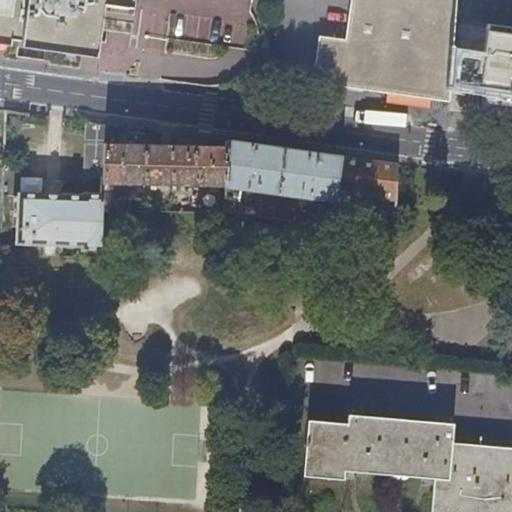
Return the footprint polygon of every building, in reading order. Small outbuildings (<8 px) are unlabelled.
[(0,0),(0,40),(9,41),(19,43),(94,54),(100,7),(123,10),(124,0),(0,0)] [(341,87),(448,102),(450,86),(453,49),(456,0),(353,0),(347,40),(320,36),(316,64),(344,68),(341,87)] [(511,29),(486,25),(484,39),(478,40),(473,42),(470,46),(468,51),(482,52),(479,90),(485,91),(482,116),(511,119),(511,29)] [(94,54),(19,43),(19,49),(93,60),(94,54)] [(453,49),(450,86),(479,90),(482,52),(468,51),(453,49)] [(314,84),(341,87),(344,68),(316,64),(314,84)] [(106,143),(106,123),(87,121),(84,176),(104,177),(106,143)] [(380,243),(395,244),(397,164),(227,140),(227,147),(226,186),(336,202),(336,201),(350,202),(351,193),(382,197),(381,215),(388,216),(388,221),(381,220),(380,243)] [(112,183),(226,186),(227,147),(106,143),(104,177),(103,194),(103,208),(111,208),(112,183)] [(511,211),(511,181),(499,180),(496,209),(511,211)] [(101,250),(103,208),(103,194),(85,193),(85,195),(19,192),(17,243),(83,246),(83,250),(101,250)] [(240,202),(226,201),(226,210),(239,211),(240,202)] [(391,457),(392,416),(347,413),(347,422),(308,419),(306,450),(391,457)] [(391,457),(511,467),(511,444),(452,439),(454,420),(392,416),(391,457)] [(446,511),(511,511),(511,467),(391,457),(306,450),(304,474),(345,479),(346,474),(346,468),(358,469),(422,473),(433,474),(433,481),(431,511),(446,511)]
